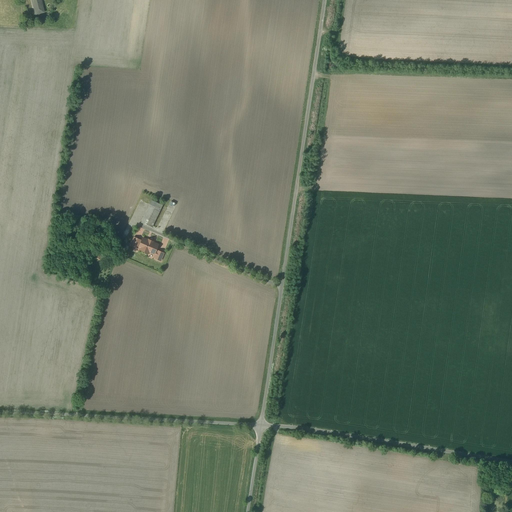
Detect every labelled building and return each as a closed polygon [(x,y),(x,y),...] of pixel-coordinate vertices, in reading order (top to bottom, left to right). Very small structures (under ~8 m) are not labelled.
[(32,0),(36,14),(44,12),(40,0),(32,0)] [(152,200),(142,222),(152,227),(162,205),(152,200)] [(140,240),(134,237),(131,244),(137,247),(138,247),(140,241),(140,240)] [(148,240),(143,238),(142,241),(140,241),(138,247),(140,248),(140,249),(149,253),(149,252),(155,254),(157,251),(155,251),(158,245),(153,242),(149,240),(148,240)] [(103,252),(96,250),(93,258),(101,261),(103,252)] [(164,253),(157,250),(155,254),(154,258),(161,261),(164,253)]
